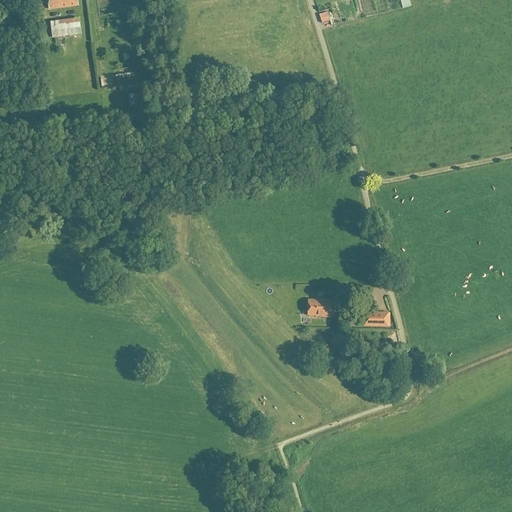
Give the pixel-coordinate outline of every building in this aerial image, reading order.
[(47,0),(49,10),(78,6),(77,0),(47,0)] [(400,0),(403,9),(411,6),(409,0),(400,0)] [(319,15),(321,24),(330,21),(327,12),(319,15)] [(52,38),(82,35),(80,19),(50,22),(52,38)] [(128,54),(129,60),(137,59),(136,53),(136,49),(128,50),(128,54)] [(132,61),(130,63),(131,69),(134,70),(138,70),(139,67),(138,61),(135,60),(132,61)] [(115,76),(117,87),(141,84),(139,73),(115,76)] [(178,109),(163,111),(164,117),(172,116),(172,119),(178,118),(178,109)] [(308,316),(316,316),(316,317),(334,318),(334,300),(317,299),(317,301),(308,301),(308,316)] [(389,326),(389,325),(387,325),(387,314),(389,314),(389,313),(382,313),(382,314),(371,314),(371,313),(363,313),(363,325),(389,326)] [(341,345),(337,362),(350,365),(354,348),(341,345)]
